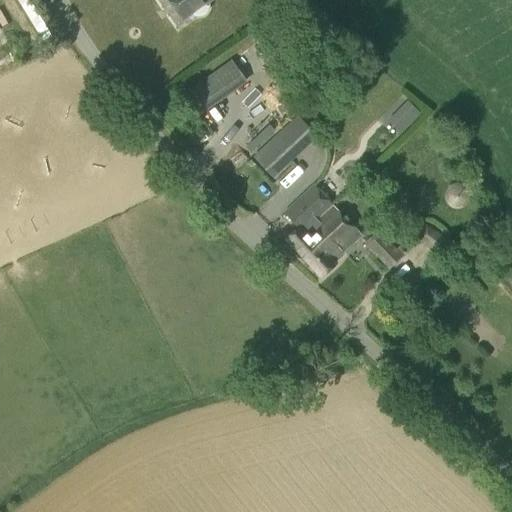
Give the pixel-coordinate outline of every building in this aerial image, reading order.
[(207,10),(208,7),(209,4),(208,1),(207,0),(171,0),(182,16),(190,10),(193,12),(195,14),(199,14),(202,14),(205,13),(207,10)] [(233,57),(186,89),(200,110),(247,78),(233,57)] [(408,97),(387,117),(400,131),(421,110),(408,97)] [(272,175),(281,166),(278,163),(311,133),(297,117),(255,156),(272,175)] [(332,204),(313,184),(283,211),(298,228),(287,238),(322,275),(333,265),(331,262),(361,234),(333,203),(332,204)] [(388,269),(402,255),(377,229),(363,243),(388,269)]
